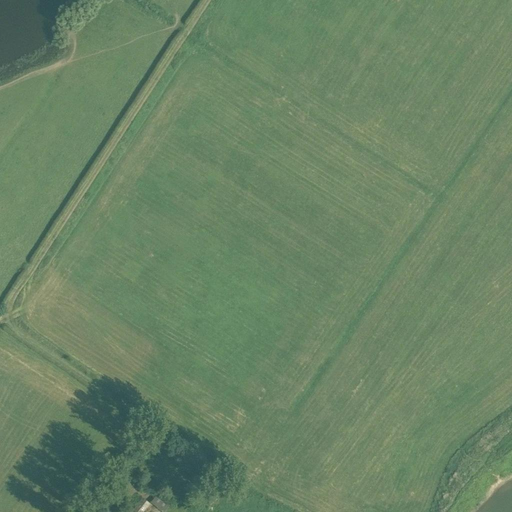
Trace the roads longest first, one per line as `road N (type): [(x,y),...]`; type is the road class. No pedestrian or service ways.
road 1 (track): [(355,504),(231,467),(34,341),(12,316),(0,330)]
road 2 (track): [(12,316),(13,300),(208,0)]
